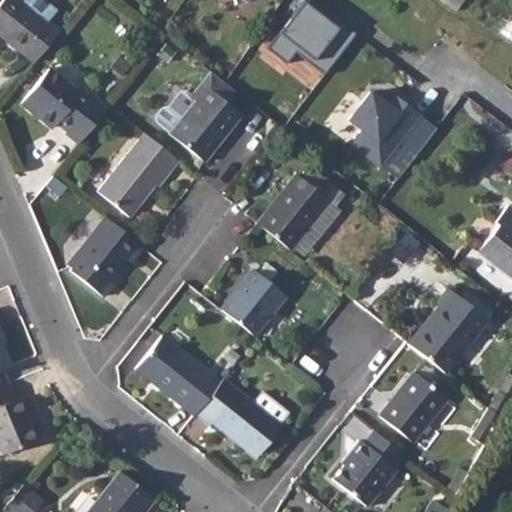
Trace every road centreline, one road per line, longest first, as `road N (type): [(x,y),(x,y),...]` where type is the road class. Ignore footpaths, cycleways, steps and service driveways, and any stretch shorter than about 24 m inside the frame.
road 1 (residential): [(0,194),(81,387)]
road 2 (residential): [(81,387),(175,270),(192,222)]
road 3 (residential): [(249,511),(341,396),(348,346)]
road 4 (residential): [(81,387),(226,511)]
